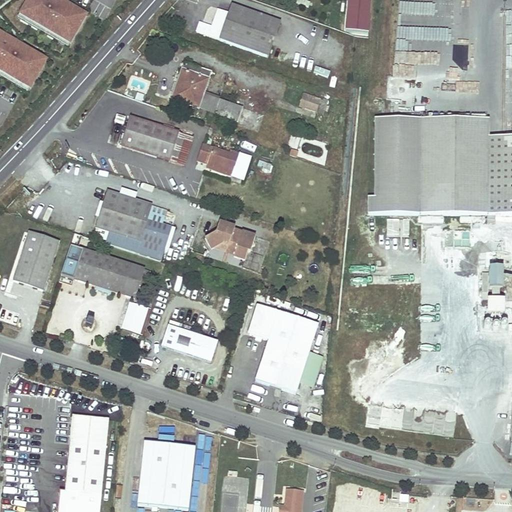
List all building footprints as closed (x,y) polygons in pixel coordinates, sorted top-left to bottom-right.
[(27,0),(19,15),(32,22),(45,29),(57,37),(70,44),(86,16),(59,0),(57,0),(56,2),(52,0),(27,0)] [(372,0),(348,0),(346,28),(370,31),(372,0)] [(266,58),(272,40),(278,22),(231,5),(228,14),(217,10),(211,28),(199,23),(196,33),(218,41),(266,58)] [(32,22),(19,15),(17,19),(29,26),(32,22)] [(45,29),(32,22),(29,26),(42,34),(45,29)] [(57,37),(45,29),(42,34),(55,41),(57,37)] [(38,56),(15,43),(13,46),(5,41),(7,38),(0,33),(0,71),(14,80),(30,89),(44,65),(35,60),(38,56)] [(70,44),(57,37),(55,41),(67,48),(70,44)] [(15,43),(7,38),(5,41),(13,46),(15,43)] [(483,80),(483,45),(406,46),(406,57),(432,56),(432,81),(483,80)] [(46,61),(38,56),(35,60),(44,65),(46,61)] [(181,75),(177,86),(180,87),(176,99),(187,102),(186,104),(198,109),(203,95),(211,72),(185,63),(181,75)] [(316,66),(313,73),(328,78),(330,71),(316,66)] [(14,80),(0,71),(0,77),(11,84),(14,80)] [(28,93),(30,89),(14,80),(11,84),(28,93)] [(176,99),(180,87),(177,86),(171,104),(185,109),(186,104),(187,102),(176,99)] [(203,95),(198,109),(213,114),(218,100),(203,95)] [(300,106),(308,109),(316,112),(320,101),(303,96),(300,106)] [(213,114),(225,118),(237,123),(242,109),(218,100),(213,114)] [(320,101),(316,112),(324,115),(327,104),(320,101)] [(178,134),(154,126),(130,118),(121,147),(169,161),(178,134)] [(368,199),(368,215),(511,216),(511,137),(488,138),(488,120),(375,120),(375,199),(368,199)] [(178,134),(169,161),(185,166),(193,139),(178,134)] [(203,145),(200,153),(197,161),(207,165),(208,162),(233,171),(239,154),(230,150),(229,154),(203,145)] [(258,166),(269,170),(271,164),(260,161),(258,166)] [(206,168),(231,177),(233,171),(208,162),(207,165),(206,168)] [(108,233),(117,236),(140,243),(151,207),(106,193),(95,229),(108,233)] [(161,226),(166,212),(151,207),(140,243),(117,236),(108,233),(104,245),(148,258),(159,262),(170,229),(161,226)] [(234,228),(226,226),(219,223),(216,231),(217,231),(216,234),(215,234),(205,239),(211,250),(223,244),(224,242),(229,243),(226,251),(235,254),(234,258),(244,261),(247,253),(249,253),(254,237),(241,232),(241,234),(238,233),(237,233),(236,233),(235,234),(232,233),(234,228)] [(13,282),(27,287),(41,292),(53,256),(57,243),(29,234),(13,282)] [(138,286),(145,288),(149,273),(83,251),(86,239),(74,235),(58,283),(71,287),(73,280),(134,299),(138,286)] [(48,294),(60,258),(53,256),(41,292),(48,294)] [(505,287),(505,267),(490,267),(490,287),(505,287)] [(501,294),(500,287),(491,288),(491,295),(501,294)] [(489,298),(488,314),(506,314),(507,298),(489,298)] [(130,299),(121,328),(141,335),(151,306),(130,299)] [(268,341),(277,313),(258,308),(249,335),(268,341)] [(277,313),(268,341),(256,382),(296,394),(317,326),(277,313)] [(210,363),(216,344),(190,335),(192,328),(170,322),(161,348),(210,363)] [(110,421),(74,417),(67,491),(103,494),(110,421)] [(186,511),(194,448),(142,442),(135,506),(185,511),(186,511)] [(300,511),(302,492),(286,490),(285,508),(284,511),(300,511)] [(391,511),(394,504),(364,495),(359,511),(391,511)]
